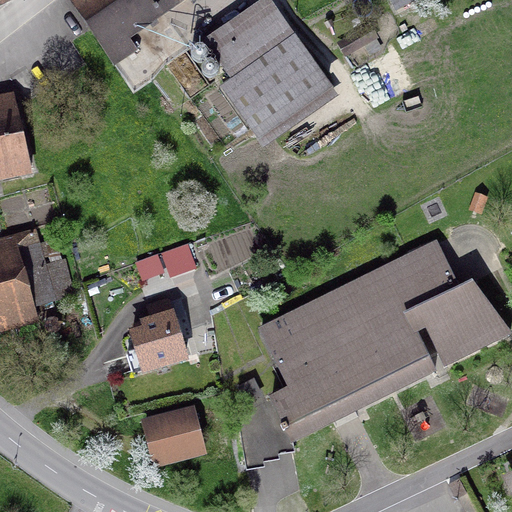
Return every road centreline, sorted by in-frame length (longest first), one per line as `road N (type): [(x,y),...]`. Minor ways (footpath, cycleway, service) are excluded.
road 1 (residential): [(364,511),(511,439)]
road 2 (tertiary): [(126,511),(0,430)]
